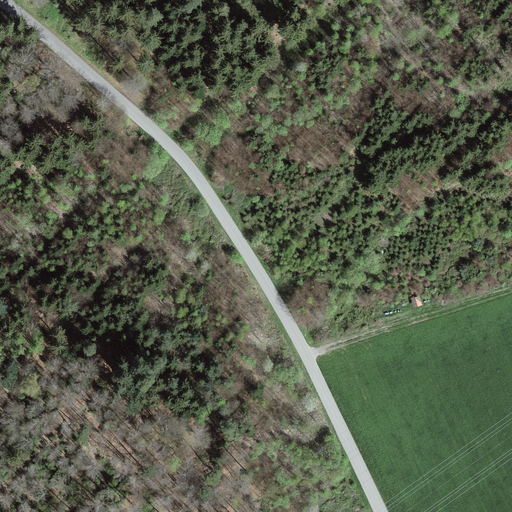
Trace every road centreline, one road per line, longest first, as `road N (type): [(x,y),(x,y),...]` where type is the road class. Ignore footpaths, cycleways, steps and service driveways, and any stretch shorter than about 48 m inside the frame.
road 1 (unclassified): [(4,0),(194,171),(308,355),(379,511)]
road 2 (track): [(308,355),(511,286)]
